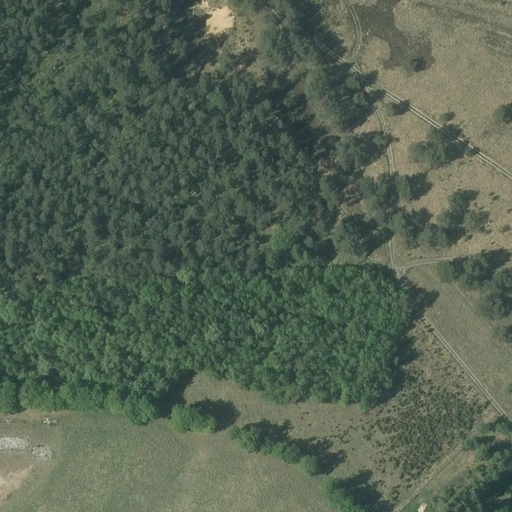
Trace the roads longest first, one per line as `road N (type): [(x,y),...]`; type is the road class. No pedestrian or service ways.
road 1 (track): [(511,176),(374,83)]
road 2 (track): [(511,258),(392,269)]
